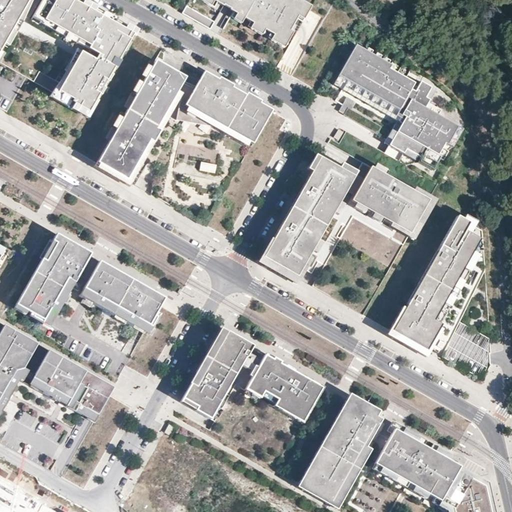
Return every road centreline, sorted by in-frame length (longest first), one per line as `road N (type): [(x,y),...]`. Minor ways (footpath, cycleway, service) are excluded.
road 1 (residential): [(492,426),(507,406),(511,369),(492,123),(472,91),(351,0)]
road 2 (residential): [(118,0),(295,101),(305,115),(302,146),(228,275)]
road 3 (residential): [(492,426),(228,275)]
road 4 (residential): [(228,275),(0,144)]
road 5 (residential): [(0,450),(95,499),(151,407)]
road 6 (residential): [(151,407),(228,275)]
